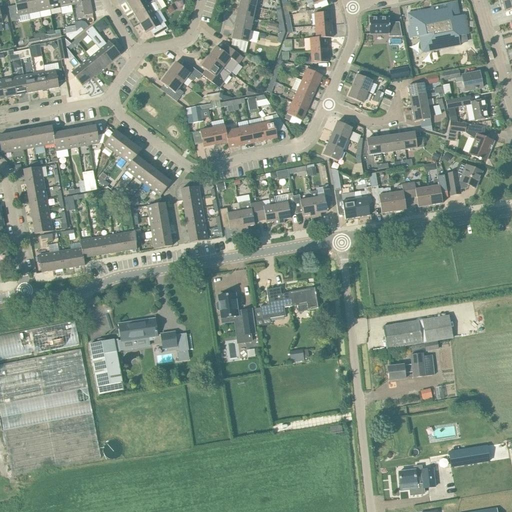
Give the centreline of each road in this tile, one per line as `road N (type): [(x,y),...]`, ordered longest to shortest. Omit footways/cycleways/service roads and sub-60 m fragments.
road 1 (unclassified): [(25,297),(62,298),(119,276),(340,237)]
road 2 (unclassified): [(370,511),(340,237)]
road 3 (residential): [(107,99),(187,168),(203,170),(299,147),(326,103)]
road 4 (unclassified): [(340,237),(511,209)]
road 5 (residential): [(298,511),(293,478),(210,494),(213,511)]
road 6 (residential): [(25,297),(0,171)]
